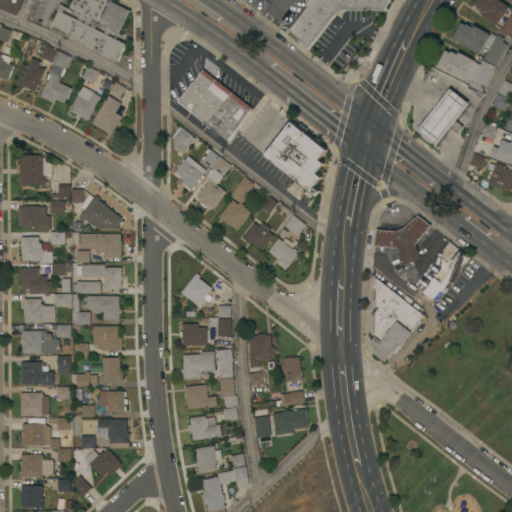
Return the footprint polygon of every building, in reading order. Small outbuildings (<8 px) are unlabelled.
[(25,0),(20,16),(0,8),(2,0),(25,0)] [(51,28),(60,11),(59,10),(60,8),(59,8),(60,4),(75,11),(75,10),(70,8),(73,0),(107,0),(97,21),(92,19),(92,20),(108,28),(108,27),(100,23),(111,1),(131,11),(120,33),(112,29),(112,30),(118,33),(117,36),(110,33),(109,35),(127,44),(118,62),(51,28)] [(390,0),(385,10),(342,10),(336,14),(309,48),(298,40),(299,39),(289,31),(308,7),(305,5),(309,0),(390,0)] [(499,0),(510,7),(497,26),(483,16),(483,15),(481,14),(483,12),(477,8),(478,7),(474,4),(476,0),(499,0)] [(511,12),(511,35),(508,33),(506,36),(499,32),(511,12)] [(452,38),(461,23),(465,25),(466,23),(473,27),(474,26),(476,27),(476,26),(491,35),(479,54),(452,38)] [(8,42),(0,39),(0,29),(1,27),(12,31),(8,42)] [(498,34),(505,38),(503,42),(508,45),(496,66),(484,59),(498,34)] [(47,45),(59,50),(53,63),(42,57),(47,45)] [(446,50),(450,52),(451,51),(457,54),(459,52),(476,61),(475,62),(480,64),(483,60),(489,64),(488,67),(493,70),(482,92),(470,85),(471,83),(466,80),(465,81),(437,66),(446,50)] [(65,68),(54,63),(60,51),(71,56),(65,68)] [(0,53),(2,54),(3,54),(12,57),(9,64),(14,65),(9,79),(1,77),(0,79),(0,53)] [(32,57),(41,62),(39,66),(43,68),(43,67),(46,68),(45,69),(46,69),(40,82),(41,82),(40,85),(39,84),(36,92),(20,84),(32,57)] [(49,71),(53,64),(63,69),(59,77),(49,71)] [(93,83),(82,77),(88,66),(99,71),(93,83)] [(179,102),(204,70),(253,108),(228,140),(179,102)] [(50,73),(60,78),(57,82),(71,88),(63,103),(53,98),(51,102),(40,96),(50,73)] [(511,83),(511,96),(511,99),(498,93),(505,80),(511,83)] [(126,88),(119,99),(109,93),(116,81),(126,88)] [(69,110),(82,86),(101,96),(88,120),(69,110)] [(451,88),(470,103),(456,121),(464,126),(458,133),(451,128),(437,146),(418,130),(451,88)] [(493,104),(498,94),(510,99),(505,110),(493,104)] [(109,95),(128,107),(111,135),(92,123),(109,95)] [(502,128),(511,131),(511,105),(510,105),(502,128)] [(291,121),(327,150),(320,159),(325,163),(317,173),(322,177),(315,187),(320,191),(316,195),(265,155),(291,121)] [(486,123),(489,124),(490,121),(496,124),(495,127),(498,128),(494,139),(481,134),(486,123)] [(175,136),(173,135),(180,126),(182,128),(182,127),(192,135),(191,135),(196,139),(184,154),(179,149),(178,151),(174,148),(175,146),(174,138),(175,136)] [(511,166),(489,158),(493,146),(499,148),(502,140),(510,143),(511,141),(511,166)] [(211,149),(220,157),(211,168),(202,161),(211,149)] [(470,165),(474,153),(475,154),(477,150),(487,154),(485,157),(487,158),(483,169),(470,165)] [(44,176),(46,176),(46,184),(45,184),(45,189),(42,189),(42,185),(20,185),(20,155),(40,155),(44,157),(44,176)] [(206,170),(204,174),(191,190),(181,182),(184,179),(175,172),(185,159),(186,159),(189,156),(206,170)] [(221,157),(232,165),(223,176),(217,184),(206,176),(221,157)] [(496,163),(506,166),(505,168),(511,170),(511,186),(510,192),(488,185),(496,163)] [(254,184),(246,194),(248,196),(242,203),(231,194),(237,187),(236,187),(245,176),(254,184)] [(214,206),(214,205),(212,208),(208,205),(207,207),(201,202),(202,201),(197,197),(201,192),(199,191),(201,189),(202,190),(211,179),(226,191),(214,206)] [(57,201),(57,185),(69,185),(69,200),(57,201)] [(82,189),(82,202),(70,202),(70,189),(82,189)] [(87,217),(84,222),(78,218),(94,196),(95,197),(96,195),(100,198),(99,200),(106,204),(105,205),(121,217),(109,234),(87,217)] [(270,213),(261,206),(269,196),(278,203),(270,213)] [(237,230),(231,225),(230,226),(219,217),(233,199),(238,204),(240,202),(245,206),(244,206),(252,212),(237,230)] [(51,213),(51,201),(65,201),(65,213),(51,213)] [(19,207),(21,207),(21,206),(39,206),(39,207),(47,207),(46,216),(51,216),(51,229),(50,229),(50,232),(38,232),(38,229),(38,227),(22,227),(22,226),(19,226),(19,207)] [(306,225),(298,235),(285,225),(293,214),(306,225)] [(419,215),(431,226),(415,245),(421,258),(404,265),(397,248),(375,246),(377,230),(396,231),(404,228),(419,215)] [(263,250),(257,246),(252,243),(251,244),(247,241),(248,240),(244,236),(254,222),(259,226),(262,222),(271,229),(269,231),(274,235),(263,250)] [(51,244),(51,232),(65,232),(65,244),(51,244)] [(70,232),(78,232),(78,245),(70,245),(70,232)] [(104,258),(104,252),(95,253),(95,248),(88,248),(80,248),(80,234),(103,233),(103,234),(121,234),(121,241),(122,241),(122,258),(104,258)] [(39,237),(39,242),(41,242),(41,249),(43,249),(43,252),(53,252),(53,263),(40,263),(40,260),(22,260),(22,253),(22,237),(39,237)] [(279,238),(293,249),(294,248),(298,251),(297,252),(298,253),(286,269),(275,261),(278,258),(269,251),(279,238)] [(450,241),(471,258),(465,265),(464,264),(442,292),(439,290),(432,300),(423,293),(430,283),(430,282),(434,277),(434,278),(442,268),(443,250),(450,241)] [(90,250),(90,262),(76,262),(76,250),(90,250)] [(52,275),(52,263),(65,263),(65,275),(52,275)] [(104,288),(104,277),(82,277),(82,276),(76,276),(76,266),(82,266),(82,264),(106,264),(106,267),(122,267),(122,275),(123,275),(123,280),(122,280),(122,288),(104,288)] [(39,268),(39,276),(47,276),(47,281),(53,281),(53,291),(30,291),(30,289),(22,289),(22,280),(20,280),(20,276),(22,276),(22,268),(39,268)] [(424,315),(411,332),(412,332),(401,347),(400,346),(395,352),(394,351),(386,362),(374,353),(376,350),(371,345),(372,274),(424,315)] [(181,292),(195,275),(212,288),(205,298),(206,299),(200,307),(181,292)] [(60,279),(68,278),(68,293),(60,293),(60,279)] [(101,293),(77,293),(77,291),(73,291),(72,284),(77,284),(77,281),(90,281),(90,282),(101,281),(101,293)] [(25,322),(25,315),(24,315),(24,309),(22,309),(22,305),(24,305),(24,299),(42,299),(42,304),(44,304),(44,306),(54,306),(54,294),(72,294),(72,306),(55,306),(55,322),(25,322)] [(90,324),(72,325),(72,294),(79,294),(79,312),(90,312),(90,324)] [(102,320),(102,314),(94,314),(94,309),(92,309),(87,309),(87,296),(119,296),(119,303),(120,303),(120,309),(122,309),(122,313),(120,313),(120,319),(102,320)] [(231,306),(231,317),(218,317),(218,306),(231,306)] [(218,336),(218,326),(209,326),(209,318),(219,318),(232,318),(232,336),(218,336)] [(183,324),(198,323),(198,328),(207,327),(207,345),(198,345),(198,344),(183,345),(183,324)] [(52,339),(59,339),(60,347),(61,347),(61,353),(23,354),(22,331),(32,331),(32,325),(43,325),(43,331),(52,334),(52,339)] [(71,325),(71,337),(57,337),(57,325),(71,325)] [(118,326),(118,337),(122,337),(122,350),(102,350),(102,349),(98,349),(98,346),(94,346),(94,334),(92,334),(92,329),(94,329),(94,326),(118,326)] [(258,335),(258,334),(265,333),(265,335),(268,334),(268,335),(271,335),(272,346),(274,346),(275,355),(268,356),(269,359),(260,360),(260,367),(251,368),(249,352),(250,352),(250,349),(249,349),(249,347),(250,347),(249,336),(258,335)] [(89,355),(78,355),(78,364),(72,364),(72,355),(75,355),(75,343),(89,343),(89,355)] [(232,349),(233,361),(232,361),(233,377),(221,378),(220,367),(219,367),(219,362),(218,362),(217,350),(232,349)] [(184,379),(183,362),(184,362),(183,355),(201,354),(201,352),(215,351),(216,371),(201,372),(202,377),(184,379)] [(58,375),(58,355),(71,356),(71,375),(58,375)] [(120,357),(120,368),(123,368),(123,372),(124,372),(124,381),(119,381),(104,381),(104,380),(101,380),(101,376),(103,376),(103,357),(120,357)] [(300,368),(302,368),(302,378),(297,378),(297,381),(286,382),(286,374),(284,374),(283,365),(284,365),(283,358),(299,357),(300,368)] [(21,362),(42,362),(42,363),(44,363),(44,366),(42,366),(42,372),(54,371),(54,384),(41,384),(41,383),(21,384),(21,362)] [(77,386),(77,374),(85,374),(85,372),(90,372),(90,386),(77,386)] [(263,372),(264,384),(251,385),(250,373),(263,372)] [(222,397),(221,394),(219,394),(219,390),(221,390),(220,379),(234,378),(235,395),(237,395),(238,406),(227,407),(226,406),(225,404),(224,401),(225,398),(226,397),(222,397)] [(188,409),(187,401),(186,401),(185,387),(207,384),(208,397),(216,396),(217,406),(188,409)] [(71,386),(71,399),(57,399),(57,386),(71,386)] [(125,412),(108,412),(108,406),(100,406),(100,391),(125,391),(125,412)] [(282,406),(281,394),(303,391),(305,402),(282,406)] [(21,415),(21,393),(25,393),(25,392),(43,392),(43,394),(44,397),(43,397),(43,415),(21,415)] [(95,405),(95,417),(82,417),(82,405),(95,405)] [(225,420),(224,413),(223,413),(223,411),(224,411),(224,409),(237,407),(238,419),(225,420)] [(307,409),(309,427),(294,429),(294,433),(276,435),(273,413),(307,409)] [(194,440),(193,433),(191,434),(189,425),(191,425),(190,418),(206,415),(206,418),(215,417),(216,424),(220,424),(222,436),(194,440)] [(254,418),(268,416),(271,436),(257,438),(254,418)] [(58,417),(71,417),(71,430),(58,430),(58,417)] [(127,419),(127,427),(128,427),(128,433),(130,433),(130,437),(128,437),(128,443),(110,443),(110,437),(108,437),(108,427),(98,427),(98,419),(127,419)] [(44,424),(44,425),(45,425),(45,428),(44,428),(44,430),(51,430),(51,445),(44,445),(28,445),(28,446),(23,446),(23,424),(44,424)] [(95,435),(95,448),(82,448),(81,436),(95,435)] [(214,445),(215,450),(221,450),(222,459),(217,460),(218,463),(216,463),(217,469),(199,472),(198,466),(197,466),(196,462),(198,462),(196,456),(197,456),(196,449),(214,445)] [(71,448),(72,460),(58,461),(58,448),(71,448)] [(109,472),(108,472),(103,477),(85,458),(94,450),(99,455),(103,451),(104,453),(108,449),(120,461),(109,472)] [(244,453),(246,465),(233,467),(231,456),(244,453)] [(22,477),(22,455),(24,455),(24,454),(43,454),(43,456),(44,456),(44,459),(43,459),(43,460),(53,460),(53,475),(43,475),(43,477),(22,477)] [(209,511),(207,503),(205,504),(203,491),(205,490),(203,480),(218,477),(217,473),(234,470),(233,468),(246,466),(250,485),(237,487),(236,481),(229,482),(229,483),(223,485),(223,483),(221,484),(223,494),(224,494),(226,501),(224,501),(226,511),(209,511)] [(80,475),(92,488),(84,496),(74,486),(74,481),(80,475)] [(59,492),(58,479),(71,479),(71,491),(59,492)] [(22,507),(22,486),(43,485),(43,487),(44,487),(44,490),(43,490),(44,507),(22,507)]
